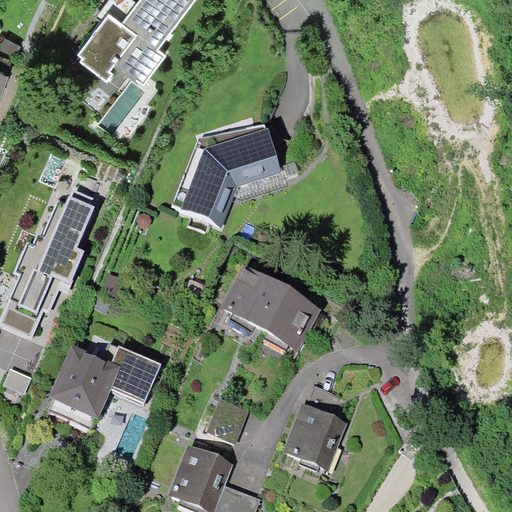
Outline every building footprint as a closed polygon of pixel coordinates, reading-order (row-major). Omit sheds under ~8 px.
[(130,0),(115,21),(100,9),(69,51),(103,77),(112,64),(142,85),(165,54),(157,48),(191,0),(130,0)] [(264,125),(199,138),(171,207),(221,228),(233,198),(237,187),(281,173),(267,127),(265,128),(264,125)] [(285,171),(281,173),(237,187),(233,198),(243,201),(290,186),(285,171)] [(92,205),(74,197),(68,211),(58,208),(1,329),(32,345),(44,317),(49,319),(59,296),(67,299),(87,261),(80,258),(97,218),(89,213),(92,205)] [(323,310),(240,269),(218,313),(301,354),(323,310)] [(107,369),(62,350),(41,401),(94,424),(107,394),(140,408),(156,371),(113,353),(107,369)] [(246,414),(214,402),(203,434),(234,445),(246,414)] [(345,428),(296,411),(279,460),(328,477),(345,428)] [(230,468),(181,451),(163,505),(183,511),(255,511),(258,503),(223,491),(230,468)]
